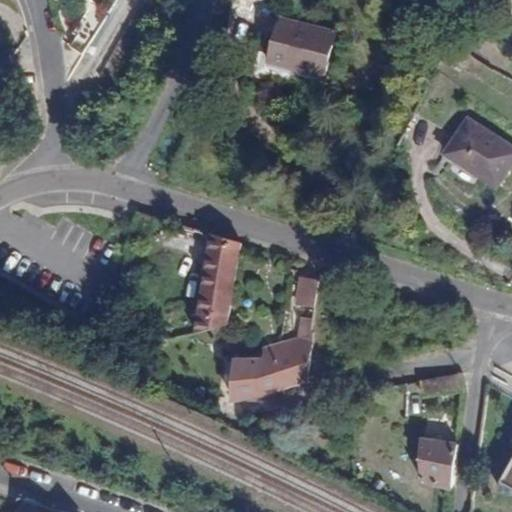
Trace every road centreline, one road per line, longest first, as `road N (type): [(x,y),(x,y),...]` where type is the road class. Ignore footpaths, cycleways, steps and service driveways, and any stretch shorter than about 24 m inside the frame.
road 1 (residential): [(50,179),(123,188),(490,301)]
road 2 (residential): [(484,342),(244,412),(184,389)]
road 3 (residential): [(50,179),(52,88),(32,0)]
road 4 (residential): [(458,511),(484,342)]
road 5 (unknown): [(51,123),(144,0)]
